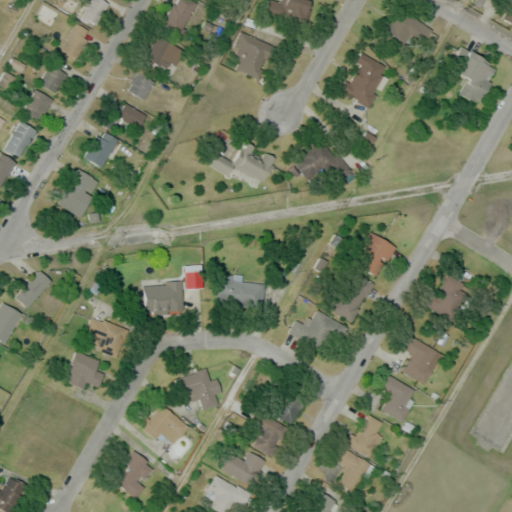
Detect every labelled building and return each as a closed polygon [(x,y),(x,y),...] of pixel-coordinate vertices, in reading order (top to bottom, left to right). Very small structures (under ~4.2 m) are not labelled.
[(108,3),(102,0),(88,0),(80,15),(95,24),(108,3)] [(173,0),(160,26),(179,36),(196,2),(191,0),(173,0)] [(311,2),(306,0),(267,0),(264,11),(303,25),(311,2)] [(511,0),(509,0),(499,10),(511,24),(511,0)] [(431,30),(396,5),(378,30),(412,54),(431,30)] [(69,56),(88,42),(78,29),(59,43),(69,56)] [(230,66),(259,78),(272,44),(243,33),(230,66)] [(181,49),(155,34),(140,59),(166,73),(181,49)] [(459,95),(481,103),(496,62),(460,49),(458,55),(464,57),(459,74),(465,76),(459,95)] [(340,90),(365,105),(388,68),(363,53),(340,90)] [(66,77),(58,67),(64,62),(59,57),(36,77),(50,92),(66,77)] [(142,99),(153,82),(136,72),(126,90),(142,99)] [(38,121),(51,99),(33,88),(20,110),(38,121)] [(114,116),(136,129),(145,114),(123,101),(114,116)] [(36,131),(20,120),(2,147),(17,157),(36,131)] [(116,139),(99,129),(83,158),(101,167),(116,139)] [(305,180),(324,166),(335,181),(348,172),(324,139),(292,162),(305,180)] [(232,162),(215,152),(209,164),(228,175),(233,166),(262,182),(275,158),(244,141),(232,162)] [(0,184),(15,164),(0,152),(0,184)] [(54,200),(75,216),(99,184),(78,168),(54,200)] [(394,246),(368,231),(350,262),(376,277),(394,246)] [(352,321),(371,281),(346,268),(326,308),(352,321)] [(14,296),(25,307),(50,281),(39,270),(14,296)] [(425,306),(449,319),(467,286),(443,273),(425,306)] [(260,308),(264,281),(219,275),(215,302),(260,308)] [(182,312),(181,281),(142,281),(142,312),(182,312)] [(21,314),(0,300),(0,340),(3,342),(21,314)] [(332,354),(346,326),(315,310),(307,326),(293,319),(287,332),(332,354)] [(126,328),(89,316),(84,332),(92,335),(88,347),(117,356),(126,328)] [(400,370),(423,383),(440,353),(406,334),(399,346),(410,352),(400,370)] [(103,377),(85,353),(62,369),(78,391),(91,381),(93,385),(103,377)] [(203,409),(217,404),(213,393),(220,391),(215,377),(210,379),(205,367),(177,378),(187,403),(199,398),(203,409)] [(416,392),(385,373),(379,384),(390,391),(380,408),(399,420),(416,392)] [(272,412),(289,423),(302,402),(285,391),(272,412)] [(141,427),(155,438),(160,433),(173,444),(187,427),(161,404),(141,427)] [(382,423),(367,413),(347,444),(370,458),(383,438),(375,433),(382,423)] [(286,430),(265,414),(246,440),(268,456),(286,430)] [(336,482),(352,492),(370,464),(340,445),(332,458),(346,467),(336,482)] [(139,482),(152,469),(134,450),(110,475),(133,498),(144,487),(139,482)] [(228,453),(220,470),(253,485),(264,460),(247,452),(243,460),(228,453)] [(249,493),(213,473),(205,488),(215,494),(208,506),(218,511),(225,511),(232,500),(242,505),(249,493)] [(10,511),(25,484),(8,476),(0,490),(0,489),(0,508),(7,511),(10,511)] [(332,511),(338,502),(316,491),(305,511),(332,511)]
